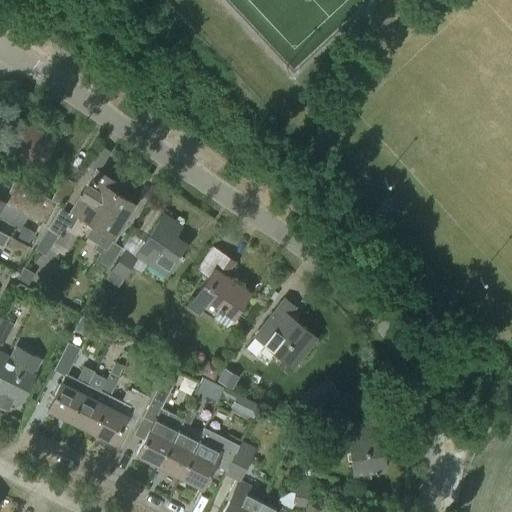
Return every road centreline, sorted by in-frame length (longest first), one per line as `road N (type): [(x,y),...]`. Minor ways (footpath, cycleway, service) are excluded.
road 1 (residential): [(414,511),(409,435),(391,385),(341,311),(211,203),(0,62)]
road 2 (residential): [(110,511),(0,460)]
